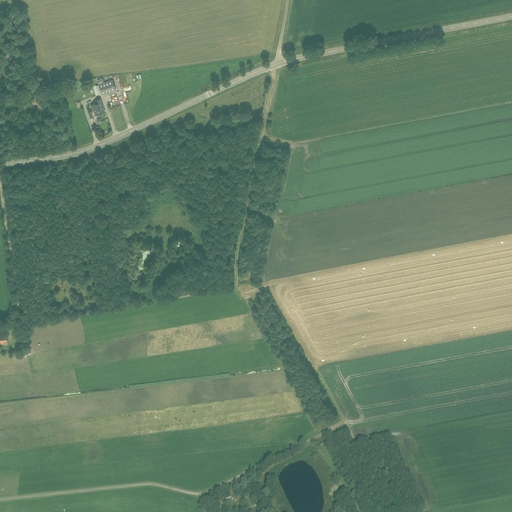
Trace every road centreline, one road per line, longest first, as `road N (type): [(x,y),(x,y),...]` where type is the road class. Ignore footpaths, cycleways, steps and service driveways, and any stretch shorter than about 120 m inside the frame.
road 1 (track): [(0,499),(148,483),(206,492),(342,423)]
road 2 (tertiary): [(0,165),(90,149),(276,64)]
road 3 (tertiary): [(276,64),(511,17)]
road 4 (track): [(276,64),(234,289)]
